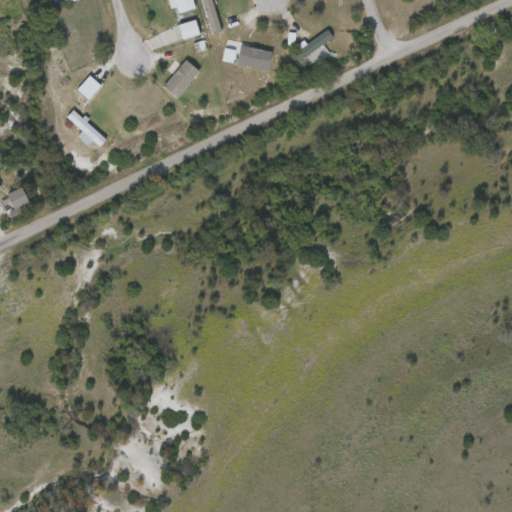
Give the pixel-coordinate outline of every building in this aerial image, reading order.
[(192,0),(195,7),(174,14),(169,0),(192,0)] [(212,0),(219,31),(210,33),(202,0),(212,0)] [(179,38),(176,24),(195,20),(198,34),(179,38)] [(294,60),(289,52),(328,30),(332,39),(294,60)] [(236,62),(241,44),(272,52),(266,71),(236,62)] [(176,97),(162,85),(186,59),(199,72),(176,97)] [(105,138),(98,145),(93,140),(88,145),(79,135),(82,131),(66,116),(74,108),(105,138)]
